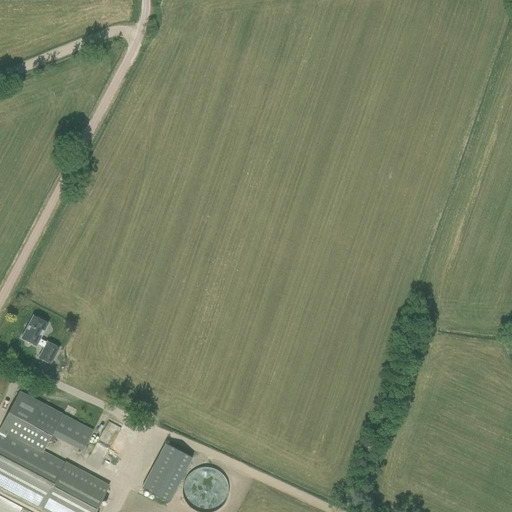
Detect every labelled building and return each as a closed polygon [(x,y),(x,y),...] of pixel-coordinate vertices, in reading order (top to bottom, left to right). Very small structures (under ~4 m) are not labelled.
[(47,324),(41,321),(32,316),(21,338),(35,346),(36,344),(43,348),(38,358),(50,364),(59,348),(46,341),(45,342),(40,339),(47,324)] [(0,487),(46,511),(94,511),(107,487),(42,452),(51,435),(62,415),(20,391),(0,427),(0,487)] [(62,415),(51,435),(82,451),(92,431),(62,415)] [(101,421),(92,439),(103,445),(113,427),(101,421)] [(191,458),(165,444),(141,488),(168,503),(191,458)] [(0,501),(0,511),(10,511),(12,506),(0,501)]
